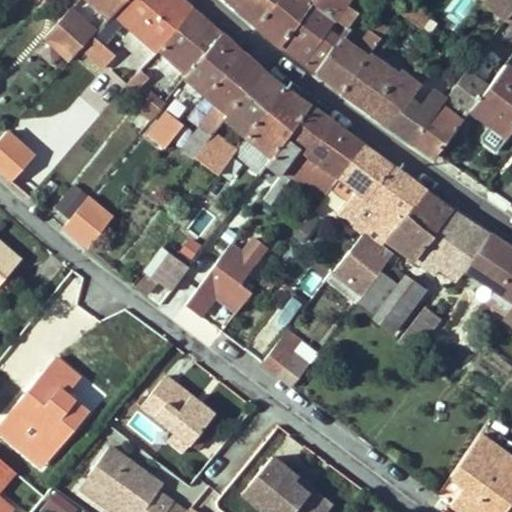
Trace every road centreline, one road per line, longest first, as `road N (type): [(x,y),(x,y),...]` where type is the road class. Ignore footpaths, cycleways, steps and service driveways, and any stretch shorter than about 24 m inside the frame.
road 1 (residential): [(0,207),(410,511)]
road 2 (residential): [(207,0),(320,92),(511,222)]
